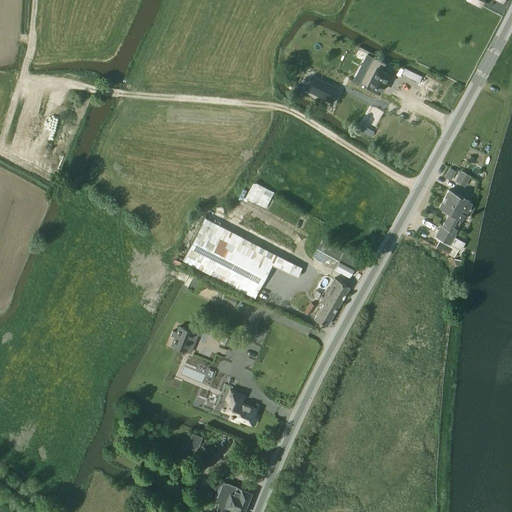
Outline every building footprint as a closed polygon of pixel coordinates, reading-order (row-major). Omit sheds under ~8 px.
[(373,56),(359,83),(368,87),(367,89),(375,93),(376,91),(377,92),(388,71),(383,69),(386,63),(373,56)] [(436,84),(428,80),(422,77),(404,68),(401,74),(419,82),(418,84),(424,87),(421,93),(417,90),(415,95),(422,99),(423,96),(429,99),(436,84)] [(338,89),(312,76),(306,88),(332,101),(338,89)] [(389,98),(403,105),(408,94),(395,87),(389,98)] [(370,138),(373,133),(368,130),(365,135),(370,138)] [(449,168),(444,177),(451,181),(456,171),(450,168),(449,168)] [(461,171),(455,181),(461,185),(467,174),(461,171)] [(254,180),(246,198),(267,208),(275,191),(254,180)] [(443,200),(465,212),(470,214),(474,207),(469,205),(471,201),(458,194),(457,195),(448,190),(443,200)] [(454,232),(465,212),(443,200),(438,208),(448,213),(441,225),(454,232)] [(258,292),(276,255),(224,229),(204,219),(185,255),(258,292)] [(435,236),(440,239),(449,244),(458,249),(459,249),(463,241),(454,236),(455,234),(454,233),(454,232),(441,225),(439,228),(437,229),(435,233),(436,234),(435,236)] [(359,260),(322,239),(312,256),(348,277),(359,260)] [(454,257),(458,249),(449,244),(440,239),(436,246),(449,253),(449,254),(454,257)] [(193,276),(187,287),(194,291),(200,281),(193,276)] [(350,287),(334,278),(321,301),(324,303),(315,319),(327,326),(350,287)] [(230,293),(211,285),(204,302),(222,310),(230,293)] [(310,302),(304,311),(310,315),(315,306),(310,302)] [(172,331),(170,335),(175,337),(172,344),(186,350),(194,332),(180,326),(177,332),(172,331)] [(235,392),(226,411),(234,415),(232,419),(238,421),(240,418),(254,424),(257,417),(254,416),(256,409),(240,402),(243,395),(235,392)] [(192,433),(186,448),(191,450),(198,447),(202,437),(192,433)] [(146,440),(141,450),(146,452),(150,442),(146,440)] [(242,489),(241,490),(236,487),(236,488),(227,484),(226,485),(221,483),(214,502),(219,504),(217,510),(223,511),(233,511),(234,511),(243,511),(251,492),(242,489)]
